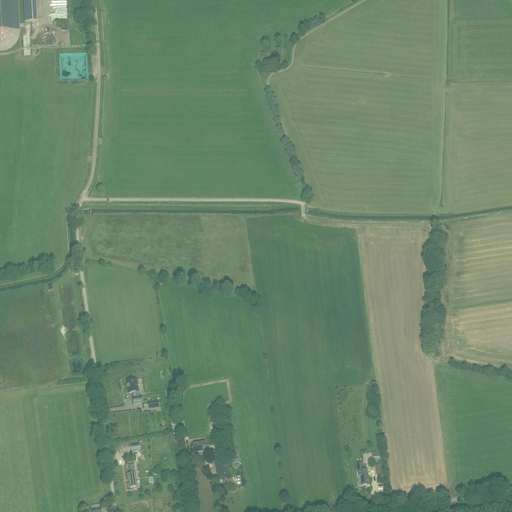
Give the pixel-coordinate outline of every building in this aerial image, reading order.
[(0,0),(0,51),(5,51),(11,48),(16,43),(19,38),(20,31),(17,0),(0,0)] [(34,0),(23,0),(25,22),(36,22),(34,0)] [(85,52),(57,53),(58,78),(62,78),(61,56),(86,54),(85,52)] [(136,380),(126,381),(127,385),(126,385),(126,389),(127,389),(128,393),(133,393),(134,397),(132,398),(133,404),(142,403),(141,396),(138,397),(137,392),(138,392),(136,380)] [(157,390),(160,396),(165,393),(163,388),(157,390)] [(142,394),(145,400),(151,397),(148,391),(142,394)] [(159,408),(158,401),(148,403),(149,410),(159,408)] [(122,413),(111,415),(116,453),(126,452),(125,441),(123,441),(122,434),(144,432),(143,422),(140,422),(140,419),(133,420),(133,423),(123,425),(122,413)] [(194,452),(206,451),(205,441),(193,443),(194,447),(193,448),(194,452)] [(238,452),(231,453),(232,464),(239,463),(238,452)] [(219,478),(227,476),(230,475),(227,461),(223,461),(222,453),(214,454),(219,478)] [(361,486),(366,485),(367,484),(367,485),(369,485),(367,471),(364,471),(363,463),(357,464),(358,474),(357,474),(358,477),(360,477),(361,486)] [(127,474),(129,487),(137,486),(135,473),(127,474)]
